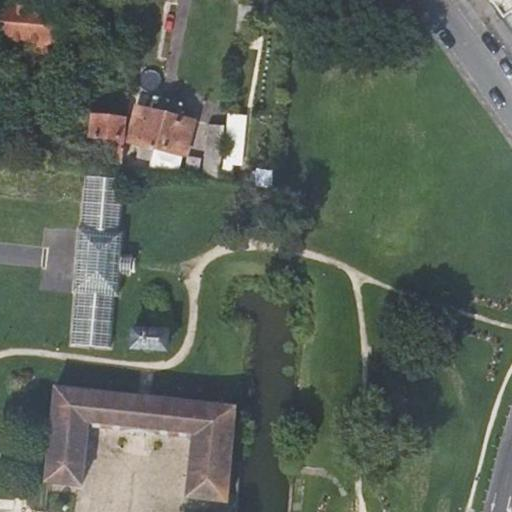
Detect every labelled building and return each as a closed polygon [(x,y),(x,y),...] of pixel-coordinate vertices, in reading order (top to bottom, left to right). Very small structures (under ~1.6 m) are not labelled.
[(57,0),(4,0),(0,45),(22,48),(56,52),(61,0),(57,0)] [(511,0),(491,0),(492,2),(485,7),(501,30),(511,21),(511,0)] [(259,5),(239,2),(237,33),(255,34),(259,5)] [(0,64),(20,67),(22,48),(0,45),(0,64)] [(140,142),(137,156),(152,160),(156,146),(186,154),(195,120),(180,116),(183,104),(157,97),(153,108),(139,105),(131,138),(140,142)] [(104,160),(124,162),(128,117),(78,113),(73,167),(92,169),(94,151),(86,150),(87,139),(105,142),(104,160)] [(248,115),(229,113),(228,126),(222,181),(233,182),(234,164),(243,164),(248,115)] [(210,125),(205,180),(222,181),(228,126),(210,125)] [(259,168),(258,185),(272,186),(273,170),(259,168)] [(76,291),(74,320),(72,343),(112,346),(117,294),(120,295),(123,263),(123,258),(126,230),(122,229),(126,178),(86,175),(81,226),(78,226),(72,291),(76,291)] [(167,349),(169,329),(134,327),(132,347),(167,349)] [(88,424),(139,429),(192,434),(186,497),(226,501),(236,405),(56,386),(46,481),(82,486),(88,424)] [(106,511),(111,474),(161,480),(164,457),(93,449),(85,511),(106,511)]
